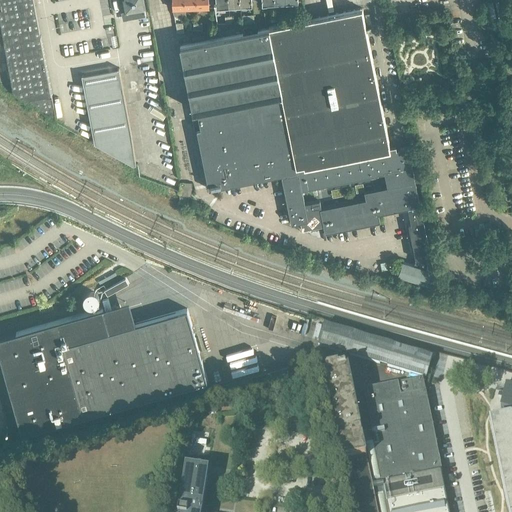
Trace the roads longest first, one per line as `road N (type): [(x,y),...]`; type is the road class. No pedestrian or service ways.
road 1 (unknown): [(0,298),(46,279),(95,240),(65,227),(0,260)]
road 2 (unknown): [(490,215),(464,225),(452,220),(431,136),(437,122),(464,110)]
road 3 (unknown): [(365,0),(395,144)]
